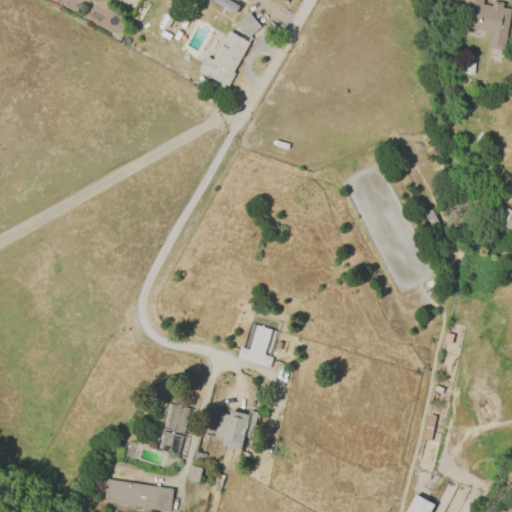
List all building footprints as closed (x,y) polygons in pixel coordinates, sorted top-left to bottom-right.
[(212,0),(228,0),(239,6),(234,14),(212,1),(212,0)] [(511,9),(504,51),(488,48),(491,32),(463,27),(468,1),(462,0),(481,0),(481,4),(491,6),(492,1),(503,3),(502,8),(511,9)] [(247,38),(236,24),(249,13),(260,27),(247,38)] [(210,58),(227,30),(249,43),(231,72),(234,74),(226,87),(204,74),(203,75),(196,71),(205,55),(210,58)] [(474,62),(473,75),(463,74),(464,61),(474,62)] [(511,231),(503,226),(505,221),(500,218),(505,209),(511,212),(511,211),(511,231)] [(430,228),(423,213),(430,210),(437,224),(430,228)] [(428,289),(425,283),(433,280),(435,285),(428,289)] [(268,369),(236,358),(240,347),(247,350),(255,325),(271,330),(263,355),(272,358),(268,369)] [(256,401),(248,390),(253,386),(262,397),(256,401)] [(173,404),(190,409),(184,434),(166,430),(173,404)] [(215,438),(220,414),(228,416),(229,411),(248,415),(249,411),(258,413),(255,427),(246,425),(240,451),(221,447),(222,440),(215,438)] [(435,416),(430,441),(422,440),(427,415),(435,416)] [(160,453),(164,433),(182,437),(177,457),(160,453)] [(195,452),(205,454),(202,465),(192,462),(195,452)] [(190,466),(201,469),(198,482),(186,479),(190,466)] [(104,480),(172,490),(169,511),(162,511),(101,503),(104,480)] [(404,511),(415,494),(433,505),(428,511),(404,511)]
